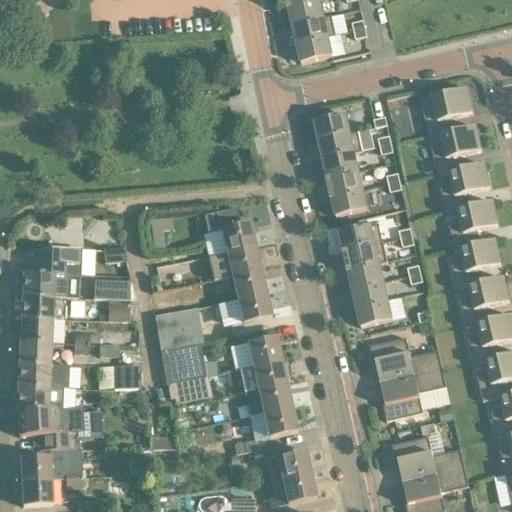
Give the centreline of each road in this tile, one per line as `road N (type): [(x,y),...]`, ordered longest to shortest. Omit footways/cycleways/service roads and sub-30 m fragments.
road 1 (residential): [(354,511),(268,104)]
road 2 (residential): [(268,104),(497,56)]
